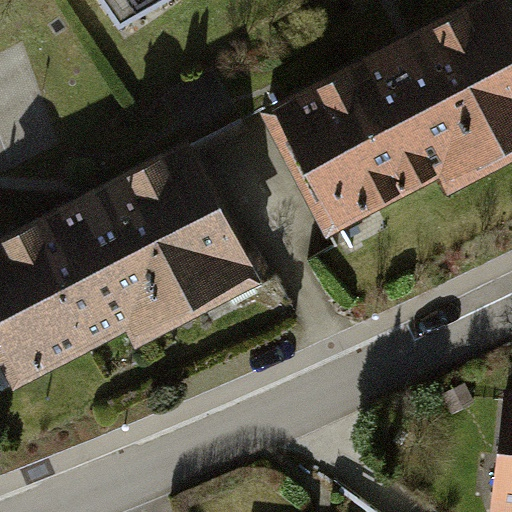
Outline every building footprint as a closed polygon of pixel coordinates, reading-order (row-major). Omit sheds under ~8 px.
[(96,0),(119,32),(178,0),(96,0)] [(503,0),(266,119),(332,251),(448,193),(457,211),(511,183),(511,9),(507,0),(503,0)] [(0,250),(0,372),(18,407),(133,350),(142,368),(267,306),(192,155),(0,250)] [(439,390),(449,411),(476,398),(466,377),(439,390)] [(511,511),(511,384),(506,383),(491,511),(511,511)]
